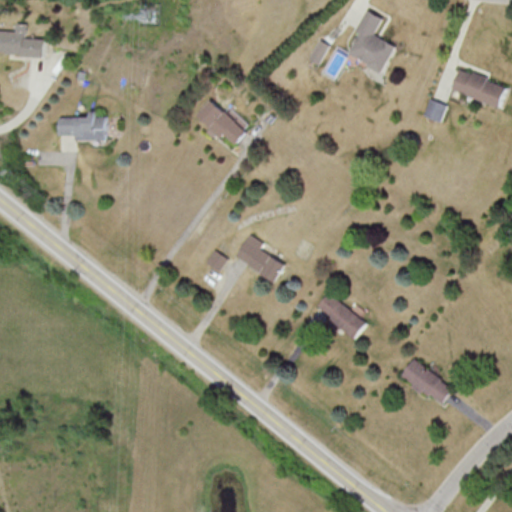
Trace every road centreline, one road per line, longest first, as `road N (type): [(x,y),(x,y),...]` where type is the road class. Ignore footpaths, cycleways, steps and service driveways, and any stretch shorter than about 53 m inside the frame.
road 1 (residential): [(0,197),(385,511)]
road 2 (residential): [(511,423),(432,511)]
